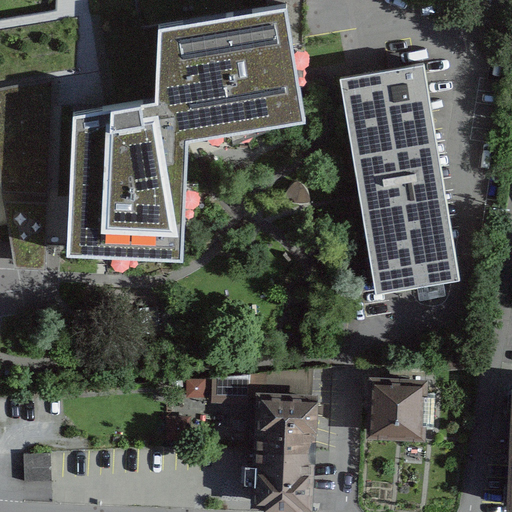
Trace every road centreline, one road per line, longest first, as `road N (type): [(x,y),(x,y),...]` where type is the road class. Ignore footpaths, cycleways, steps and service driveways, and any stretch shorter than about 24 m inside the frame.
road 1 (residential): [(467,511),(511,241)]
road 2 (unknown): [(353,363),(370,332),(443,303),(459,269)]
road 3 (residential): [(345,511),(353,363)]
